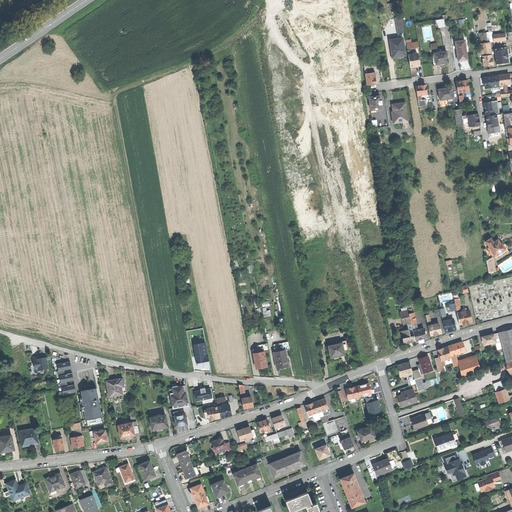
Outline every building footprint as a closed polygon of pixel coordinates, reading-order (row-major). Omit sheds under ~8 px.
[(445,26),(443,19),(436,20),(439,27),(445,26)] [(479,33),(480,43),(487,42),(486,32),(479,33)] [(390,40),(392,57),(398,56),(405,55),(403,38),(390,40)] [(456,41),(459,61),(462,60),(468,59),(465,40),(456,41)] [(482,55),(482,56),(492,54),(490,46),(481,47),(482,55)] [(495,50),(496,63),(502,63),(508,62),(507,49),(506,49),(500,50),(495,50)] [(434,53),(436,64),(439,63),(442,65),(443,65),(445,63),(447,62),(448,62),(447,51),(443,52),(439,52),(434,53)] [(409,55),(410,66),(415,66),(417,65),(419,65),(418,54),(409,55)] [(482,56),(484,65),(488,64),(493,64),(492,54),(482,56)] [(371,84),(376,83),(375,72),(371,73),(365,74),(366,84),(371,84)] [(509,74),(498,75),(499,84),(506,83),(510,83),(510,79),(509,74)] [(484,77),(485,87),(500,86),(499,84),(498,75),(490,76),(484,77)] [(456,81),(458,92),(466,90),(469,90),(468,80),(461,80),(456,81)] [(416,86),(417,95),(421,95),(427,94),(426,85),(420,85),(416,86)] [(439,89),(441,100),(448,98),(449,101),(452,100),(451,98),(453,97),(452,87),(445,88),(439,89)] [(369,97),(371,110),(381,109),(381,104),(382,104),(381,100),(380,100),(380,95),(374,96),(369,97)] [(392,114),(393,123),(408,121),(406,102),(398,103),(392,104),(394,114),(392,114)] [(457,126),(463,125),(462,116),(461,109),(455,110),(457,126)] [(468,115),(469,126),(480,124),(479,119),(478,113),(468,115)] [(487,121),(488,127),(498,125),(496,114),(486,116),(487,121)] [(492,250),(496,256),(505,249),(502,244),(501,245),(498,240),(494,243),(489,246),(490,247),(492,250)] [(506,245),(504,243),(502,244),(505,249),(496,256),(495,256),(498,260),(509,252),(506,248),(508,247),(506,245)] [(398,320),(400,319),(410,317),(409,313),(408,310),(397,313),(398,320)] [(457,313),(460,324),(466,322),(472,321),(470,310),(467,311),(464,311),(462,312),(457,313)] [(402,326),(412,323),(410,317),(400,319),(402,326)] [(443,320),(445,331),(450,330),(455,329),(453,318),(445,320),(443,320)] [(428,326),(430,335),(436,334),(441,333),(439,323),(435,324),(432,325),(428,326)] [(423,328),(413,331),(416,341),(419,340),(419,342),(421,342),(423,341),(423,339),(426,338),(423,328)] [(511,328),(498,332),(498,333),(500,342),(503,353),(506,362),(511,359),(511,328)] [(413,344),(417,343),(416,341),(413,331),(410,331),(409,329),(405,330),(407,336),(409,343),(409,345),(413,344)] [(482,336),(484,344),(491,342),(496,341),(494,334),(494,333),(488,335),(482,336)] [(330,346),(332,357),(339,355),(346,354),(345,349),(349,348),(347,340),(344,341),(341,343),(330,346)] [(199,350),(206,348),(205,341),(198,343),(199,350)] [(454,344),(448,346),(451,355),(454,354),(465,351),(463,341),(454,344)] [(272,347),(273,354),(285,352),(289,351),(287,343),(272,347)] [(437,349),(441,360),(450,357),(447,346),(442,348),(437,349)] [(273,354),(277,370),(282,369),(288,367),(287,361),(285,361),(285,358),(286,357),(285,352),(273,354)] [(253,355),(256,370),(261,369),(267,368),(264,353),(253,355)] [(204,368),(210,367),(208,354),(204,355),(204,357),(197,358),(199,369),(204,368)] [(38,370),(48,368),(46,357),(39,358),(39,356),(35,357),(32,357),(34,368),(37,368),(38,370)] [(418,365),(419,369),(421,374),(432,370),(427,356),(423,357),(419,359),(421,364),(418,365)] [(477,358),(458,363),(462,376),(481,370),(477,358)] [(451,360),(446,362),(447,366),(450,365),(451,367),(449,367),(453,377),(456,376),(451,360)] [(72,368),(71,361),(58,363),(59,371),(64,370),(72,368)] [(401,376),(405,375),(412,373),(412,371),(409,362),(402,364),(397,365),(401,376)] [(419,369),(412,371),(412,373),(414,379),(422,377),(421,374),(419,369)] [(74,380),(73,372),(65,374),(60,375),(61,382),(67,381),(74,380)] [(405,375),(409,385),(415,383),(414,379),(412,373),(405,375)] [(424,384),(422,377),(414,379),(415,383),(416,386),(424,384)] [(106,381),(109,397),(122,394),(121,387),(123,386),(122,378),(113,380),(106,381)] [(496,391),(505,387),(502,380),(493,383),(496,391)] [(357,386),(359,396),(364,395),(364,398),(370,397),(370,394),(371,394),(368,383),(362,385),(357,386)] [(77,391),(75,384),(67,386),(62,387),(64,394),(77,391)] [(173,408),(190,405),(186,384),(173,386),(173,389),(170,389),(173,408)] [(357,397),(359,396),(357,386),(351,388),(346,389),(348,399),(351,398),(357,397)] [(104,423),(97,387),(81,391),(83,397),(80,397),(84,419),(87,419),(89,426),(104,423)] [(211,387),(194,391),(196,401),(213,398),(211,387)] [(341,402),(345,400),(340,387),(336,388),(341,402)] [(495,392),(499,403),(509,400),(508,396),(506,390),(505,388),(495,392)] [(400,401),(402,406),(416,401),(412,389),(402,392),(403,395),(398,396),(400,401)] [(248,407),(253,406),(251,396),(241,398),(243,408),(248,407)] [(454,398),(459,417),(465,415),(460,397),(454,398)] [(315,402),(318,412),(323,410),(327,409),(328,408),(325,398),(319,400),(315,402)] [(374,400),(364,403),(367,416),(383,412),(379,398),(374,399),(374,400)] [(308,415),(318,412),(315,402),(309,404),(305,406),(308,415)] [(221,406),(218,407),(220,417),(225,416),(231,415),(229,405),(227,405),(221,406)] [(214,418),(220,417),(218,407),(207,409),(207,410),(209,419),(214,418)] [(321,418),(318,412),(308,415),(309,418),(313,416),(314,420),(321,418)] [(167,413),(150,416),(153,430),(161,429),(169,427),(167,413)] [(182,426),(187,424),(185,414),(178,415),(173,416),(176,427),(182,426)] [(413,427),(414,429),(428,425),(426,418),(424,418),(423,414),(412,418),(414,423),(412,424),(413,427)] [(271,418),(275,428),(278,427),(281,426),(285,425),(281,415),(276,417),(271,418)] [(483,422),(485,429),(503,423),(501,416),(483,422)] [(257,423),(261,433),(264,431),(267,430),(271,429),(270,427),(268,421),(267,419),(261,421),(257,423)] [(118,425),(120,438),(127,436),(134,435),(133,426),(132,422),(128,423),(123,424),(118,425)] [(357,432),(362,442),(369,439),(376,436),(371,426),(357,432)] [(237,431),(241,441),(244,440),(248,438),(253,437),(253,436),(251,431),(250,427),(245,429),(242,429),(240,430),(237,431)] [(30,446),(38,444),(35,428),(19,431),(22,447),(30,446)] [(94,430),(89,431),(91,439),(95,438),(96,443),(99,442),(102,442),(102,441),(107,440),(105,430),(94,432),(94,430)] [(277,433),(279,438),(288,434),(287,430),(277,433)] [(280,441),(279,438),(277,433),(272,435),(273,439),(274,443),(280,441)] [(437,445),(439,451),(451,446),(452,447),(457,445),(452,433),(435,439),(437,445)] [(342,441),(345,449),(349,448),(354,446),(349,434),(345,436),(346,439),(342,441)] [(7,451),(15,449),(12,435),(0,436),(0,446),(1,452),(7,451)] [(60,450),(64,449),(61,435),(57,436),(58,439),(53,440),(55,451),(60,450)] [(511,435),(499,441),(501,446),(503,445),(506,452),(511,449),(511,435)] [(71,438),(73,447),(78,447),(83,445),(81,436),(79,436),(76,437),(71,438)] [(216,453),(227,450),(225,443),(224,440),(220,437),(219,440),(216,441),(212,442),(214,447),(213,449),(214,451),(215,452),(216,453)] [(229,454),(234,452),(230,441),(225,443),(227,450),(229,454)] [(315,447),(320,459),(325,457),(330,455),(326,445),(319,448),(318,446),(315,447)] [(492,447),(473,455),(477,464),(480,463),(481,466),(487,464),(486,461),(489,460),(489,458),(495,455),(492,447)] [(180,461),(189,458),(186,450),(177,454),(178,458),(180,461)] [(457,450),(441,456),(452,482),(467,477),(457,450)] [(300,452),(285,458),(290,471),(298,468),(305,465),(300,452)] [(192,465),(189,458),(180,461),(182,466),(183,469),(192,466),(192,465)] [(270,464),(275,477),(282,474),(290,471),(285,458),(270,464)] [(373,466),(377,476),(392,470),(387,459),(382,461),(382,462),(378,464),(373,466)] [(403,463),(405,470),(414,466),(411,459),(403,463)] [(138,465),(144,480),(155,475),(152,468),(149,460),(138,465)] [(121,471),(125,482),(134,478),(128,463),(123,465),(119,467),(121,471)] [(257,464),(247,468),(251,479),(256,477),(261,475),(257,464)] [(193,470),(192,466),(183,469),(182,469),(184,475),(186,479),(195,475),(193,470)] [(93,472),(100,488),(112,483),(105,467),(99,470),(93,472)] [(233,473),(238,485),(240,484),(240,485),(242,485),(244,484),(243,483),(248,481),(248,482),(252,481),(251,479),(247,468),(233,473)] [(70,474),(74,484),(87,479),(83,469),(76,472),(70,474)] [(487,477),(477,481),(481,491),(485,489),(485,491),(492,488),(492,487),(494,486),(493,483),(493,481),(501,478),(498,470),(486,475),(487,477)] [(45,479),(51,494),(56,492),(55,490),(65,486),(60,473),(52,476),(45,479)] [(343,486),(346,493),(359,488),(353,474),(341,479),(343,486)] [(12,495),(14,501),(31,495),(27,484),(19,487),(16,480),(11,482),(7,484),(11,495),(12,495)] [(211,485),(216,497),(222,495),(228,492),(224,480),(211,485)] [(193,495),(195,498),(204,494),(200,484),(192,488),(195,494),(193,495)] [(349,500),(352,507),(365,502),(359,488),(346,493),(349,500)] [(286,501),(290,511),(305,506),(308,511),(320,511),(319,511),(316,503),(313,505),(308,492),(296,497),(293,498),(286,501)] [(195,498),(199,508),(203,506),(208,504),(204,494),(195,498)] [(92,495),(80,500),(84,509),(85,511),(92,511),(98,510),(92,495)]
